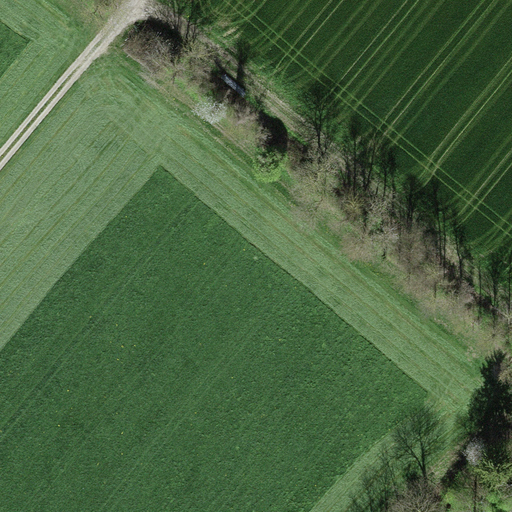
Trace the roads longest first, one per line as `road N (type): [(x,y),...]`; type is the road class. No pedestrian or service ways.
road 1 (track): [(511,302),(153,0)]
road 2 (track): [(140,0),(0,166)]
